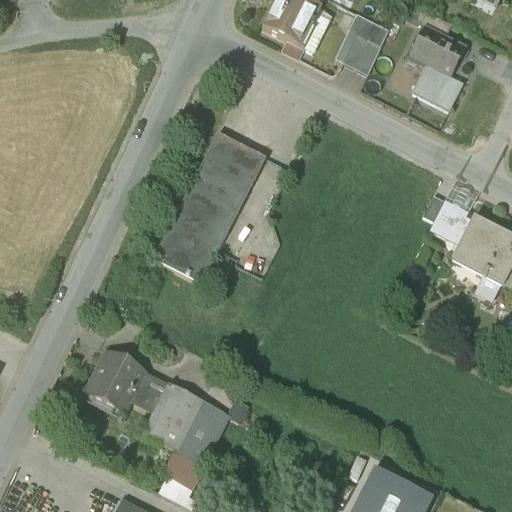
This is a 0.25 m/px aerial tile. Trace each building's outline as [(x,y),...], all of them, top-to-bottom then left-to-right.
[(317,14),(290,0),(278,0),(261,35),(286,48),(302,57),(303,55),(314,34),(309,31),(317,14)] [(290,0),(317,14),(323,4),(315,0),(290,0)] [(475,0),(474,2),(477,3),(479,0),(490,0),(497,4),(494,10),(496,11),(501,0),(475,0)] [(404,23),(417,30),(424,17),(402,6),(391,28),(399,32),(404,23)] [(314,34),(303,55),(313,60),(330,24),(317,14),(309,31),(314,34)] [(447,29),(424,17),(417,30),(423,33),(424,32),(441,41),(447,29)] [(387,37),(356,21),(347,37),(355,40),(341,70),(366,82),(387,37)] [(441,41),(424,32),(423,33),(415,50),(418,52),(425,73),(411,99),(447,118),(460,91),(444,83),(452,67),(456,69),(464,53),(441,41)] [(297,67),(302,57),(286,48),(281,59),(297,67)] [(264,165),(216,140),(151,266),(199,291),(264,165)] [(453,190),(444,207),(445,207),(444,209),(464,219),(465,218),(466,218),(475,201),(453,190)] [(442,208),(432,202),(421,222),(432,228),(442,208)] [(464,219),(444,209),(445,207),(444,207),(443,208),(442,208),(432,228),(433,228),(429,236),(459,252),(472,228),(463,223),(466,218),(465,218),(464,219)] [(500,242),(473,228),(474,227),(473,226),(459,252),(453,266),(481,281),(480,284),(483,286),(487,279),(501,286),(499,290),(500,290),(501,289),(511,267),(511,246),(501,241),(500,242)] [(218,263),(203,292),(216,298),(231,269),(218,263)] [(511,267),(501,289),(511,294),(511,267)] [(143,377),(107,358),(85,401),(121,419),(132,397),(157,410),(166,391),(142,378),(143,377)] [(157,410),(140,442),(174,460),(201,407),(167,390),(157,410)] [(427,511),(432,504),(373,475),(354,511),(427,511)]
